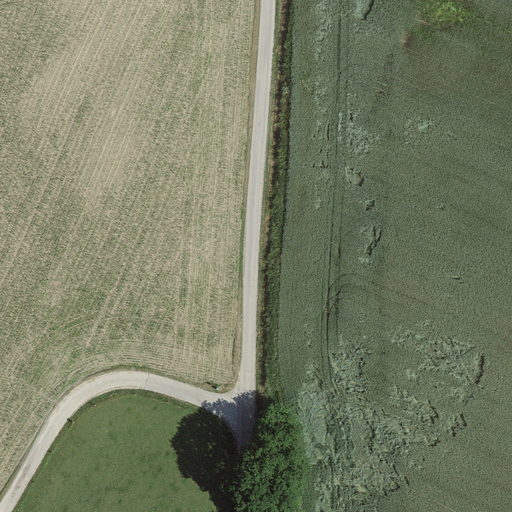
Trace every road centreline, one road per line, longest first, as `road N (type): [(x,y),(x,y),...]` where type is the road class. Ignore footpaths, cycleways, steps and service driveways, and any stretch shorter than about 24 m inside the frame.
road 1 (unclassified): [(267,0),(245,409),(247,511)]
road 2 (track): [(245,409),(155,382),(113,379),(78,394),(0,510)]
